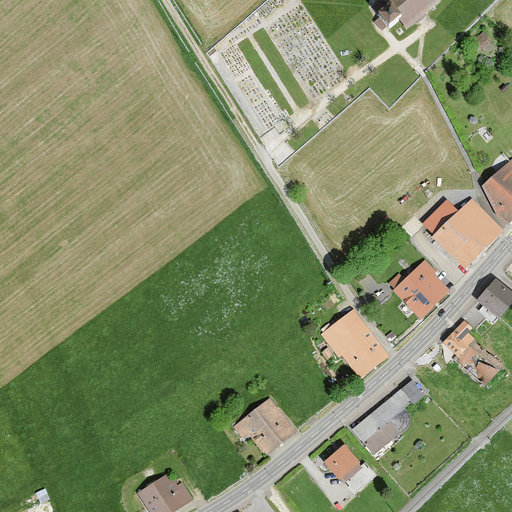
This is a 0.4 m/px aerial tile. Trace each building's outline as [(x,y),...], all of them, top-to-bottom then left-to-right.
[(384,0),(385,1),(377,9),(389,21),(398,13),(411,26),(438,0),(384,0)] [(495,212),(509,222),(511,218),(511,159),(483,185),(495,212)] [(431,236),(463,269),(501,233),(470,201),(458,213),(444,199),(423,219),(435,232),(431,236)] [(419,320),(449,294),(422,263),(403,279),(398,273),(387,283),(419,320)] [(499,317),(511,300),(511,296),(492,280),(477,300),(499,317)] [(346,313),(320,335),(360,381),(385,358),(346,313)] [(461,321),(440,344),(457,359),(472,342),(466,337),(472,331),(461,321)] [(424,395),(410,379),(353,431),(378,459),(414,426),(403,414),(424,395)] [(267,455),(294,434),(268,400),(231,428),(243,444),(253,437),(267,455)] [(356,462),(341,445),(323,461),(338,478),(356,462)] [(146,511),(174,511),(193,501),(182,484),(176,487),(168,474),(135,493),(146,511)] [(270,511),(261,499),(246,511),(270,511)]
